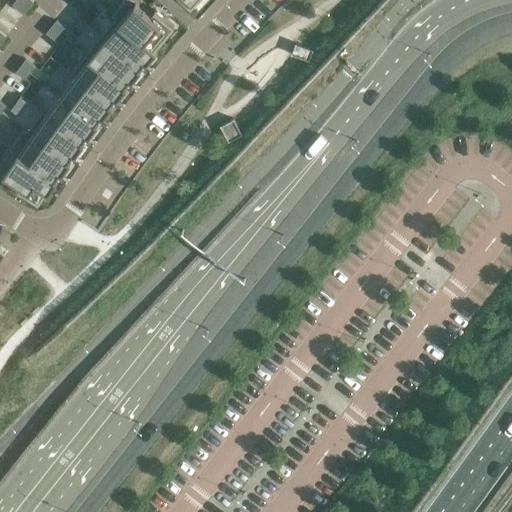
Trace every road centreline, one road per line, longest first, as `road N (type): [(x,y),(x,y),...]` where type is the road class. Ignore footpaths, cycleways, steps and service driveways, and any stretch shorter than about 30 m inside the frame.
road 1 (primary): [(469,0),(358,103),(24,511)]
road 2 (primary): [(90,511),(431,77),(459,50),(511,23)]
road 3 (residential): [(250,0),(50,241)]
